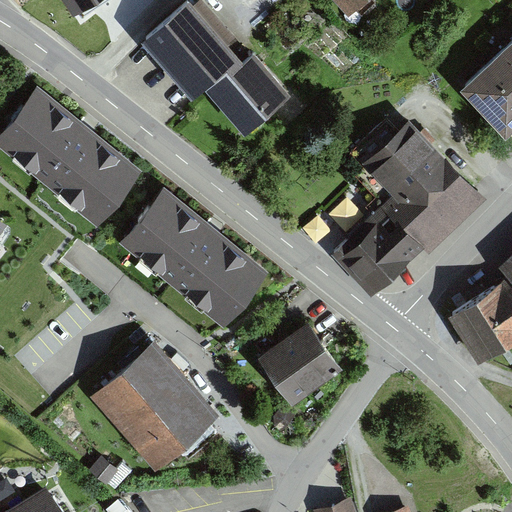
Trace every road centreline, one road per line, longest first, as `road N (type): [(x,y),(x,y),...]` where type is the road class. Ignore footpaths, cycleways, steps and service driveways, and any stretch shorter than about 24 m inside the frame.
road 1 (tertiary): [(392,327),(0,21)]
road 2 (residential): [(302,475),(271,451),(197,354),(135,300),(51,379)]
road 3 (residential): [(401,334),(302,475)]
road 4 (residential): [(392,327),(511,205)]
road 5 (tertiary): [(511,444),(401,334)]
